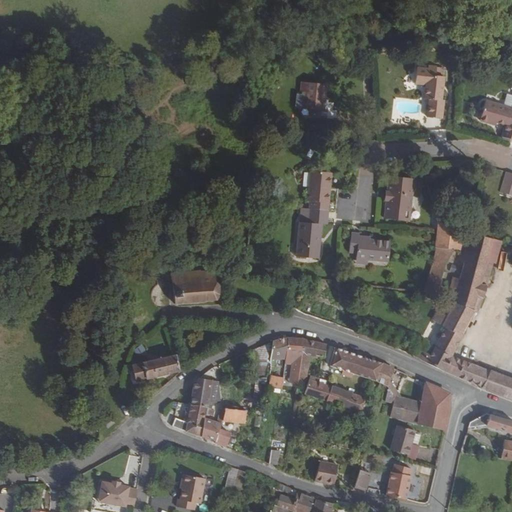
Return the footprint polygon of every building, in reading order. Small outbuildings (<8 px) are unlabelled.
[(440,106),(441,83),(434,82),(435,73),(426,72),(426,76),(415,75),(414,90),(423,91),(423,105),(427,105),(426,123),(441,124),(442,106),(440,106)] [(324,109),(327,85),(300,82),(299,93),(303,94),(302,107),(309,108),(308,117),(327,119),(327,109),(324,109)] [(511,139),(511,114),(509,114),(510,109),(504,107),(486,102),(480,122),(486,124),(487,121),(496,123),(505,126),(503,137),(511,139)] [(330,214),(337,142),(319,140),(315,173),(323,174),(323,177),(314,176),(313,176),(310,205),(312,205),(311,212),(330,214)] [(511,172),(506,171),(499,192),(511,195),(511,172)] [(421,180),(388,177),(384,219),(409,221),(411,195),(420,196),(421,180)] [(467,232),(439,199),(438,237),(465,240),(466,234),(467,232)] [(320,261),(324,228),(329,228),(330,214),(311,212),(310,227),(302,226),(298,259),(320,261)] [(393,263),(394,242),(374,241),(368,240),(369,237),(363,237),(364,234),(354,234),(353,254),(359,254),(359,260),(371,261),(393,263)] [(485,294),(492,258),(487,256),(492,238),(489,238),(489,241),(485,240),(486,238),(483,237),(483,239),(478,238),(479,236),(475,236),(475,238),(468,237),(469,234),(466,234),(465,240),(463,248),(451,300),(454,301),(442,325),(439,324),(435,331),(440,334),(428,356),(421,354),(419,359),(451,375),(472,383),(477,366),(456,358),(476,314),(479,314),(485,294)] [(463,248),(465,240),(438,237),(438,250),(454,249),(463,248)] [(445,273),(454,249),(438,250),(428,294),(434,294),(435,286),(442,287),(445,273)] [(216,283),(215,275),(218,272),(217,271),(215,271),(215,269),(212,269),(212,271),(201,271),(201,270),(197,270),(197,272),(189,272),(189,271),(186,271),(186,273),(171,274),(172,290),(166,291),(167,300),(174,299),(174,305),(215,302),(220,297),(219,283),(216,283)] [(287,354),(288,338),(272,340),(271,358),(287,359),(287,354)] [(303,356),(304,339),(288,338),(287,354),(297,355),(296,366),(293,385),(298,385),(303,356)] [(324,358),(327,345),(304,339),(303,356),(298,385),(303,386),(309,356),(324,358)] [(266,376),(268,364),(267,343),(249,352),(254,378),(266,376)] [(348,372),(353,353),(336,347),(330,367),(348,372)] [(353,376),(357,366),(354,365),(357,354),(353,353),(348,372),(347,374),(353,376)] [(180,370),(175,354),(151,359),(156,377),(179,370),(180,370)] [(359,366),(363,356),(357,354),(354,365),(357,366),(359,366)] [(363,376),(369,359),(363,356),(359,366),(357,366),(353,376),(357,377),(358,375),(363,376)] [(156,377),(151,359),(133,364),(137,381),(156,377)] [(375,380),(381,363),(369,359),(363,376),(375,380)] [(385,383),(391,368),(381,363),(375,380),(385,383)] [(477,385),(484,368),(477,366),(472,383),(477,385)] [(511,378),(484,368),(477,385),(511,399),(511,378)] [(284,383),(285,374),(272,371),(270,380),(284,383)] [(259,411),(266,376),(254,378),(251,379),(250,396),(254,397),(254,401),(249,401),(248,410),(259,411)] [(220,399),(217,387),(218,387),(216,378),(201,377),(199,379),(198,388),(195,387),(192,404),(207,406),(211,404),(220,399)] [(334,386),(319,382),(309,380),(305,394),(330,400),(334,386)] [(368,411),(375,385),(367,383),(366,384),(363,394),(360,394),(334,386),(330,400),(333,401),(352,406),(363,409),(368,411)] [(450,410),(448,394),(425,384),(417,407),(389,398),(384,413),(445,433),(450,410)] [(201,434),(204,418),(207,406),(192,404),(189,423),(187,430),(201,434)] [(361,417),(363,409),(352,406),(350,413),(361,417)] [(246,423),(248,410),(223,408),(223,410),(221,419),(246,423)] [(511,432),(511,421),(488,414),(470,423),(469,426),(484,424),(511,432)] [(338,427),(340,420),(330,417),(329,425),(338,427)] [(187,430),(189,423),(175,418),(172,426),(187,430)] [(232,432),(219,429),(220,423),(208,419),(204,418),(201,434),(217,439),(216,441),(229,447),(232,432)] [(408,453),(416,429),(399,424),(391,448),(408,453)] [(416,459),(425,432),(416,429),(408,453),(407,456),(416,459)] [(511,441),(467,435),(462,453),(511,460),(511,441)] [(278,466),(280,453),(272,452),(270,464),(278,466)] [(335,485),(339,465),(322,462),(318,482),(335,485)] [(404,495),(410,474),(409,474),(411,467),(395,462),(393,470),(391,470),(385,493),(404,495)] [(229,467),(224,488),(241,492),(246,471),(229,467)] [(366,490),(372,472),(362,468),(356,487),(366,490)] [(201,502),(205,477),(185,473),(183,475),(182,479),(184,481),(182,491),(181,498),(179,498),(177,506),(195,508),(196,502),(201,502)] [(138,507),(141,490),(132,488),(133,486),(123,484),(115,483),(106,481),(102,501),(138,507)] [(313,508),(315,497),(304,493),(299,491),(298,494),(289,492),(287,495),(281,494),(278,503),(300,511),(315,511),(317,508),(313,508)] [(333,511),(336,502),(320,498),(317,508),(315,511),(333,511)]
